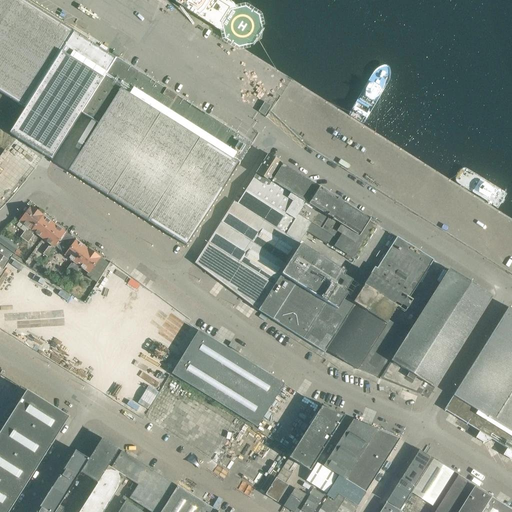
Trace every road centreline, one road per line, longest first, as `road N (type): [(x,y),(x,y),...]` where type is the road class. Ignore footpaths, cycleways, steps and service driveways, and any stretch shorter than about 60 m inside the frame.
road 1 (unclassified): [(423,424),(360,399),(174,282)]
road 2 (unclassified): [(506,287),(267,134)]
road 3 (unclassified): [(255,511),(87,406)]
road 4 (unclassified): [(174,282),(36,174)]
road 5 (unclassified): [(174,282),(267,134)]
road 6 (unclassified): [(423,424),(506,287)]
road 7 (unclassified): [(23,511),(87,406)]
